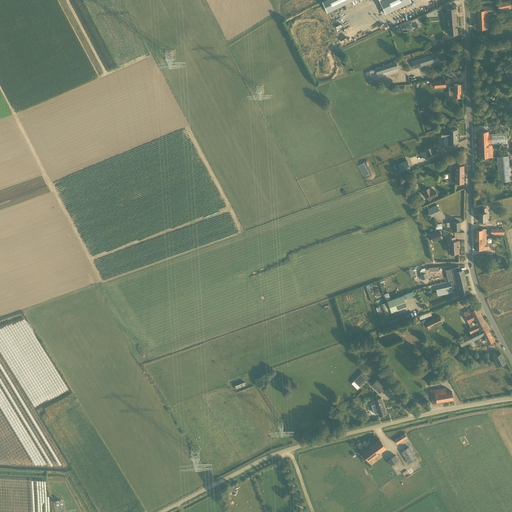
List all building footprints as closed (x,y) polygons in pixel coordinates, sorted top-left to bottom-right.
[(325,0),(322,2),(327,13),(354,0),(379,0),(386,14),(411,3),(409,0),(325,0)] [(499,11),(511,8),(509,1),(497,4),(499,11)] [(478,30),(486,30),(486,23),(489,23),(489,10),(492,10),(491,6),(477,7),(478,30)] [(458,34),(456,8),(447,9),(448,23),(445,24),(445,29),(448,29),(449,34),(458,34)] [(410,19),(399,24),(402,31),(413,27),(410,19)] [(412,62),(414,69),(438,61),(436,54),(412,62)] [(377,75),(398,68),(396,62),(375,69),(377,75)] [(445,79),(434,81),(435,88),(446,87),(445,79)] [(460,93),(460,84),(454,84),(454,87),(449,87),(449,97),(454,97),(454,98),(460,98),(460,93)] [(450,136),(450,144),(460,143),(459,128),(450,129),(450,130),(443,130),(443,136),(450,136)] [(489,134),(488,131),(478,132),(479,150),(479,158),(483,157),(483,159),(484,160),(485,161),(486,161),(487,160),(488,160),(488,158),(488,157),(493,157),(492,151),(488,152),(488,145),(492,145),(507,144),(506,133),(489,134)] [(427,153),(429,158),(435,156),(438,155),(436,150),(436,149),(432,150),(431,147),(426,149),(427,153)] [(499,182),(511,181),(509,156),(497,157),(499,182)] [(410,168),(406,160),(397,164),(401,171),(410,168)] [(464,184),(464,165),(451,165),(451,183),(464,184)] [(427,201),(436,196),(434,191),(424,196),(427,201)] [(483,246),(483,244),(486,244),(486,229),(482,229),(482,230),(475,230),(475,250),(486,249),(486,246),(483,246)] [(432,241),(442,237),(440,231),(430,235),(432,241)] [(458,248),(459,248),(459,241),(455,241),(455,237),(448,237),(448,253),(458,253),(458,248)] [(460,271),(459,267),(451,269),(453,280),(457,279),(457,280),(465,278),(463,270),(460,271)] [(456,288),(467,285),(465,278),(457,280),(457,279),(453,280),(454,287),(456,287),(456,288)] [(444,294),(452,292),(450,282),(435,285),(436,291),(443,289),(444,294)] [(460,294),(468,293),(467,285),(456,288),(458,295),(460,294)] [(391,312),(407,307),(403,295),(387,301),(391,312)] [(468,328),(470,334),(479,329),(487,325),(477,307),(477,308),(475,304),(468,307),(470,311),(469,311),(471,314),(466,317),(468,323),(474,320),(476,325),(470,327),(468,328)] [(400,316),(402,322),(415,317),(413,312),(400,316)] [(429,328),(442,321),(440,316),(426,322),(429,328)] [(479,329),(470,334),(473,340),(480,337),(482,341),(485,340),(488,344),(495,341),(487,325),(479,329)] [(499,366),(506,363),(501,353),(494,357),(499,366)] [(363,371),(354,381),(357,384),(358,383),(361,386),(369,377),(363,371)] [(385,387),(377,379),(371,385),(379,393),(385,387)] [(446,392),(445,387),(430,390),(432,403),(453,400),(452,391),(446,392)] [(387,414),(382,397),(374,400),(376,404),(373,405),(374,410),(377,409),(379,417),(387,414)] [(394,440),(397,444),(407,437),(404,433),(394,440)] [(362,453),(369,462),(374,458),(386,448),(380,439),(362,453)] [(401,452),(408,464),(416,459),(409,447),(401,452)] [(32,458),(35,465),(40,463),(41,465),(48,462),(49,462),(51,467),(53,464),(56,462),(49,460),(47,457),(48,456),(44,454),(45,455),(40,453),(37,454),(34,453),(34,454),(32,458)] [(395,455),(387,460),(391,465),(398,461),(395,455)] [(52,511),(49,511),(49,496),(45,496),(45,480),(30,480),(30,484),(33,484),(33,488),(31,488),(31,511),(52,511)]
